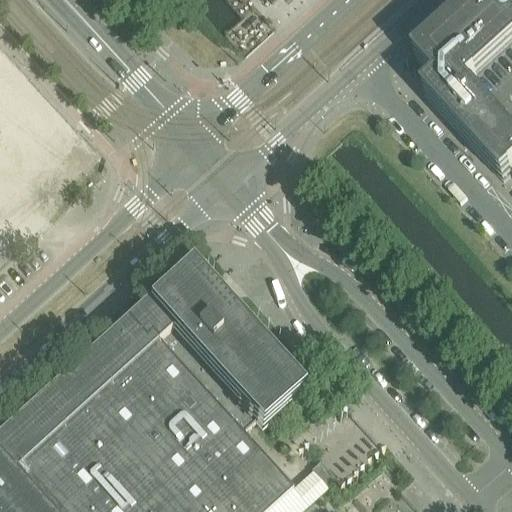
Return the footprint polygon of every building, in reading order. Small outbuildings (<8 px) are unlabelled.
[(261,0),(271,10),(281,0),(261,0)] [(511,0),(483,0),(415,62),(433,81),(438,76),(443,81),(425,98),(504,186),(511,178),(511,137),(470,91),(511,53),(511,0)] [(511,53),(470,91),(511,137),(511,53)] [(0,99),(0,266),(83,192),(0,99)] [(0,511),(307,511),(328,494),(332,490),(333,489),(333,488),(334,487),(334,486),(333,485),(333,484),(332,483),(331,483),(330,482),(329,482),(328,482),(326,483),(323,479),(324,479),(324,478),(324,477),(324,476),(324,475),(323,474),(323,473),(321,472),(320,472),(318,472),(317,473),(312,477),(313,477),(292,495),(287,488),(293,483),(268,456),(262,462),(242,440),(254,428),(262,436),(305,396),(250,335),(215,296),(191,271),(153,305),(151,303),(0,439),(0,511)]
